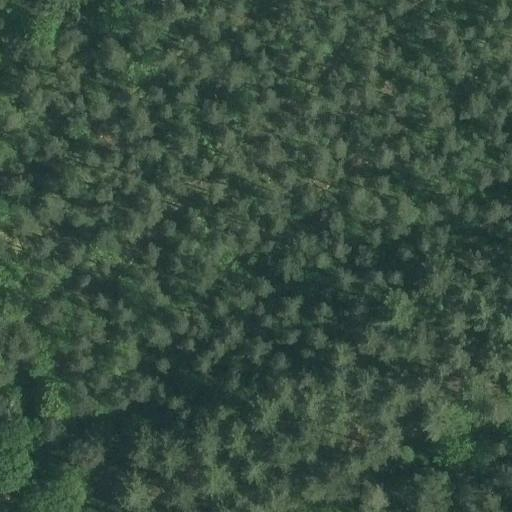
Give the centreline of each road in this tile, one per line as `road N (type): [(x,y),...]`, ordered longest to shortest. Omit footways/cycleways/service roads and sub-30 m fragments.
road 1 (track): [(305,511),(511,371)]
road 2 (track): [(0,109),(154,0)]
